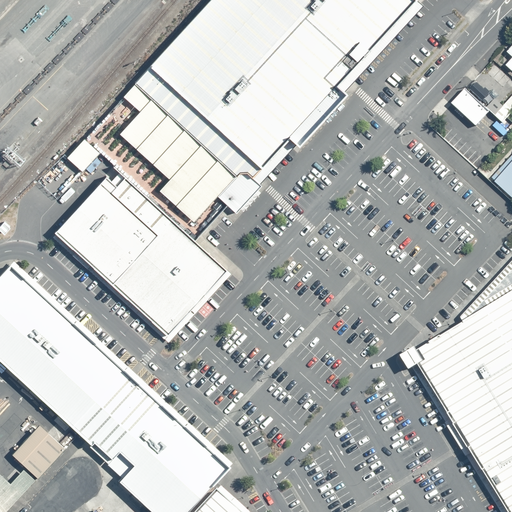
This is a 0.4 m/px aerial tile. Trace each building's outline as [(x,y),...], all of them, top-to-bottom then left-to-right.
[(200,0),(117,92),(132,106),(110,131),(160,176),(151,185),(185,216),(208,190),(223,204),(407,0),(200,0)] [(465,89),(452,104),(476,126),(490,111),(465,89)] [(86,140),(69,159),(83,172),(100,153),(86,140)] [(511,183),(511,147),(486,175),(503,192),(511,183)] [(217,263),(116,171),(101,187),(150,232),(106,279),(158,327),(217,263)] [(150,232),(101,187),(58,234),(106,279),(150,232)] [(150,510),(147,511),(186,511),(208,487),(232,465),(221,445),(11,268),(0,280),(0,367),(66,430),(109,471),(150,510)] [(511,511),(511,289),(403,357),(499,511),(511,511)] [(29,423),(3,451),(28,474),(54,445),(29,423)] [(0,477),(0,505),(13,490),(0,477)] [(236,511),(208,487),(186,511),(236,511)]
